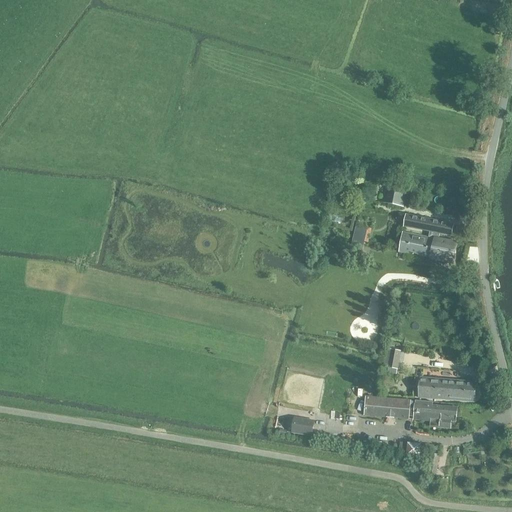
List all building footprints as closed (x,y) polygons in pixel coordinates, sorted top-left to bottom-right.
[(403,207),(407,187),(387,183),(383,202),(403,207)] [(399,252),(453,263),(457,243),(439,240),(440,234),(451,236),(454,224),(406,215),(404,227),(430,232),(428,237),(403,232),(399,252)] [(361,253),(367,228),(356,225),(350,250),(361,253)] [(386,367),(397,369),(400,351),(389,349),(386,367)] [(475,402),(477,382),(420,378),(419,398),(475,402)] [(440,422),(440,428),(451,429),(451,423),(456,423),(458,408),(415,405),(410,405),(410,401),(366,398),(365,416),(409,419),(409,416),(414,416),(414,420),(440,422)] [(312,435),(314,422),(295,419),(293,432),(312,435)] [(409,442),(408,455),(421,456),(422,442),(409,442)] [(439,453),(439,445),(430,444),(429,452),(439,453)] [(430,472),(438,473),(438,453),(431,453),(430,472)]
